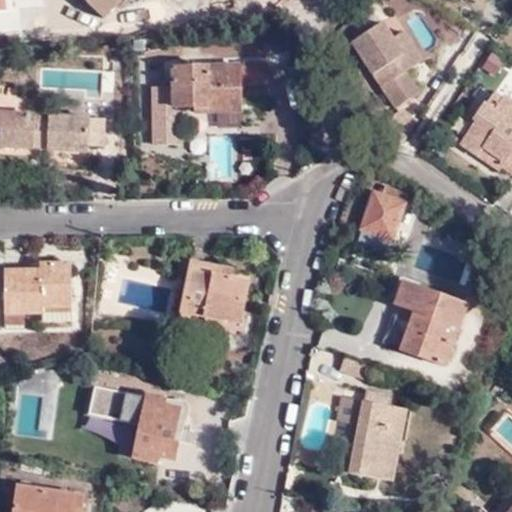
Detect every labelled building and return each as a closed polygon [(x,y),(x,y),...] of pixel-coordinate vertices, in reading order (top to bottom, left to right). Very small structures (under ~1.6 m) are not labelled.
[(0,0),(0,17),(33,15),(31,0),(0,0)] [(78,0),(99,19),(118,0),(78,0)] [(406,68),(388,39),(377,22),(346,42),(390,108),(414,93),(401,71),(406,68)] [(400,31),(388,39),(406,68),(418,61),(400,31)] [(268,66),(171,67),(173,106),(212,106),(212,113),(242,112),(241,83),(270,83),(268,66)] [(495,100),(511,110),(511,91),(504,87),(495,100)] [(511,145),(511,144),(511,142),(511,110),(495,100),(493,102),(484,97),(477,108),(474,106),(464,121),(467,124),(454,148),(470,159),(475,151),(497,164),(494,168),(507,178),(511,170),(511,145)] [(399,108),(384,130),(402,142),(416,119),(399,108)] [(35,148),(50,149),(50,150),(89,152),(91,117),(52,116),(37,115),(0,112),(0,147),(35,149),(35,148)] [(491,173),(494,168),(497,164),(475,151),(470,159),(491,173)] [(355,238),(386,249),(406,195),(386,187),(384,194),(373,190),(355,238)] [(220,273),(221,266),(191,261),(180,317),(206,322),(207,317),(239,322),(248,278),(232,275),(220,273)] [(70,263),(50,264),(50,271),(40,271),(6,271),(5,312),(6,312),(24,312),(27,313),(43,313),(43,307),(70,307),(70,263)] [(233,268),(221,266),(220,273),(232,275),(233,268)] [(463,305),(400,283),(392,307),(400,310),(402,310),(413,314),(409,324),(399,353),(442,367),(463,305)] [(70,321),(70,307),(43,307),(43,313),(27,313),(27,321),(70,321)] [(398,320),(409,324),(413,314),(402,310),(398,320)] [(24,312),(6,312),(6,325),(23,325),(24,312)] [(363,364),(334,355),(330,368),(358,378),(363,364)] [(140,422),(132,455),(151,460),(153,453),(177,458),(181,441),(175,439),(183,407),(165,403),(167,396),(147,392),(146,395),(96,383),(89,410),(140,422)] [(363,398),(384,401),(385,392),(364,389),(363,398)] [(331,421),(348,423),(352,397),(335,395),(331,421)] [(403,403),(384,401),(363,398),(352,397),(348,423),(341,469),(393,476),(403,403)] [(23,421),(2,420),(0,440),(3,440),(2,448),(22,448),(23,421)] [(80,511),(84,494),(17,485),(13,511),(80,511)]
